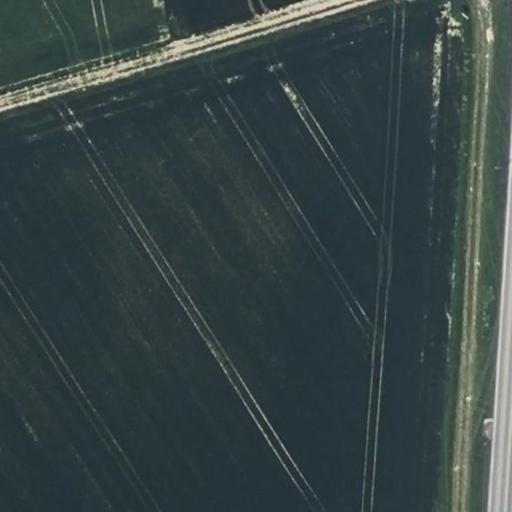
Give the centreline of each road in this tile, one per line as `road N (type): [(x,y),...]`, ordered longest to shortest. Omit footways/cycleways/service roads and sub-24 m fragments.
road 1 (track): [(477,0),(454,511)]
road 2 (track): [(360,0),(0,108)]
road 3 (primary): [(500,511),(511,330)]
